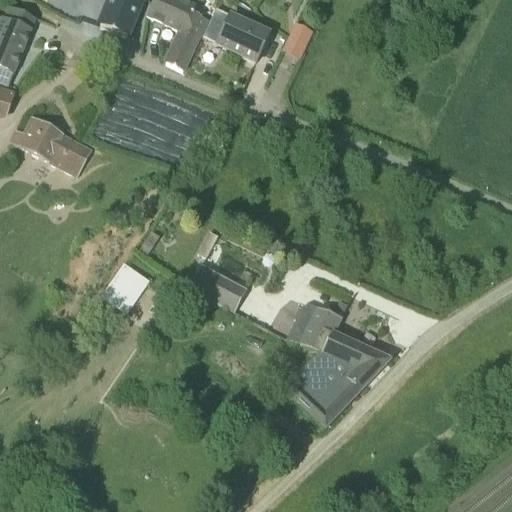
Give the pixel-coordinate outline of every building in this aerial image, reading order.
[(85,4),(76,0),(68,15),(77,20),(85,4)] [(141,2),(145,4),(146,0),(111,0),(99,30),(126,40),(141,2)] [(155,0),(146,20),(180,36),(165,68),(182,76),(206,24),(192,18),(194,11),(170,0),(155,0)] [(257,48),(262,39),(245,29),(215,15),(202,42),(255,67),(263,50),(257,48)] [(29,35),(3,24),(0,30),(0,88),(6,91),(29,35)] [(283,55),(301,63),(315,34),(296,26),(283,55)] [(14,98),(0,93),(0,121),(1,121),(8,115),(14,98)] [(62,138),(31,123),(30,124),(31,125),(24,139),(15,134),(15,135),(10,147),(20,152),(77,180),(91,153),(73,145),(62,139),(62,138)] [(101,298),(127,318),(151,286),(125,267),(101,298)] [(200,269),(188,293),(233,317),(246,292),(200,269)] [(286,344),(298,349),(318,357),(316,359),(347,386),(348,385),(360,396),(390,364),(389,364),(333,338),(341,323),(308,308),(302,311),(299,316),(297,315),(294,322),(296,323),(286,344)] [(324,432),(360,396),(348,385),(347,386),(316,359),(283,393),(324,432)]
